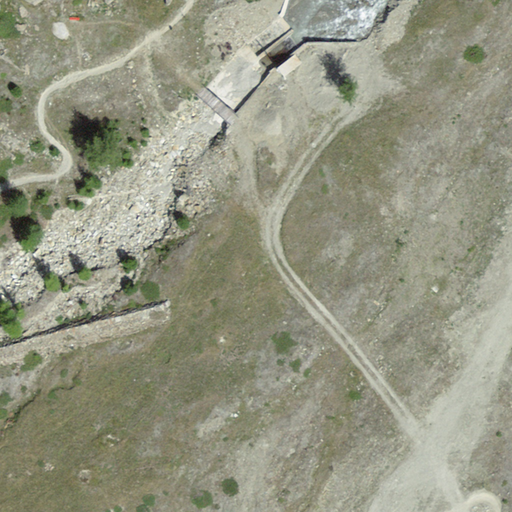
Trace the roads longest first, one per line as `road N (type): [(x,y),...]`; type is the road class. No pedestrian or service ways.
road 1 (track): [(465,511),(426,443),(280,267),(270,230),(292,179),(351,115)]
road 2 (track): [(270,230),(242,189),(171,133),(148,85),(128,0)]
